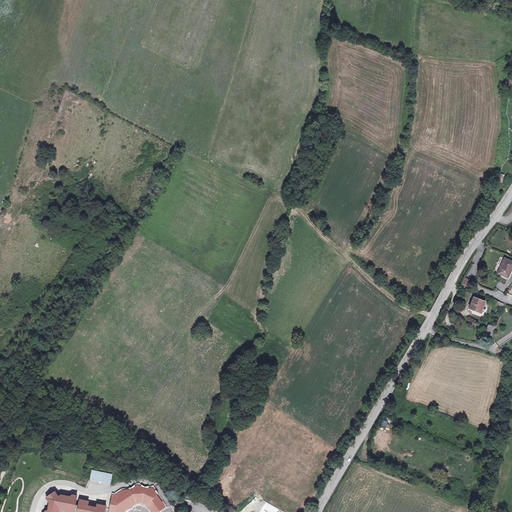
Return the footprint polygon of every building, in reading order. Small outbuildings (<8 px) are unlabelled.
[(511,261),(505,259),(498,274),(508,278),(511,269),(511,261)] [(485,303),(474,298),(470,309),(481,313),(485,303)] [(492,299),(490,303),(503,308),(505,304),(492,299)] [(489,325),(485,332),(488,333),(486,337),(490,339),(496,326),(494,325),(494,327),(489,325)] [(112,475),(92,471),(90,480),(110,484),(112,475)] [(163,505),(157,495),(153,488),(145,489),(138,485),(132,490),(123,491),(115,496),(112,495),(111,502),(111,504),(108,511),(123,511),(125,510),(124,508),(127,506),(135,501),(142,500),(149,503),(147,505),(151,511),(158,511),(160,511),(158,509),(162,506),(163,505)] [(73,511),(77,496),(73,496),(70,497),(68,497),(67,499),(58,497),(55,493),(46,498),(50,503),(47,511),(46,511),(45,511),(73,511)] [(89,502),(90,495),(81,493),(80,500),(89,502)] [(105,511),(106,507),(97,505),(96,508),(88,506),(89,502),(80,500),(77,511),(105,511)] [(125,510),(136,503),(142,503),(147,505),(149,503),(142,500),(135,501),(127,506),(124,508),(125,510)]
